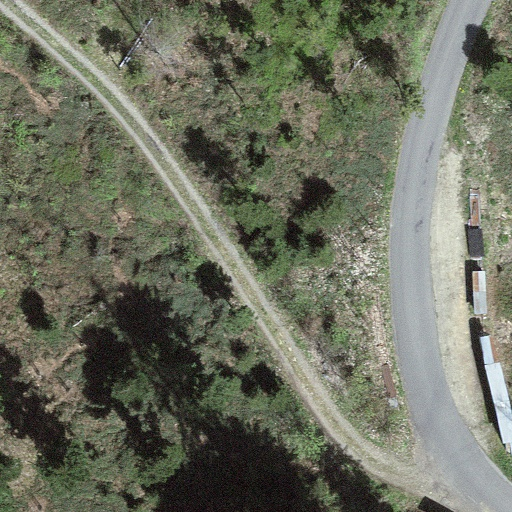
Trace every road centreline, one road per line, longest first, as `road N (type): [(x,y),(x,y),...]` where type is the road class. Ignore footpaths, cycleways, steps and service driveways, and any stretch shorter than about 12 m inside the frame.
road 1 (track): [(4,0),(133,110),(376,461),(417,484),(477,480)]
road 2 (track): [(511,511),(454,452),(439,422),(409,295),(410,217),(423,142),(470,0)]
